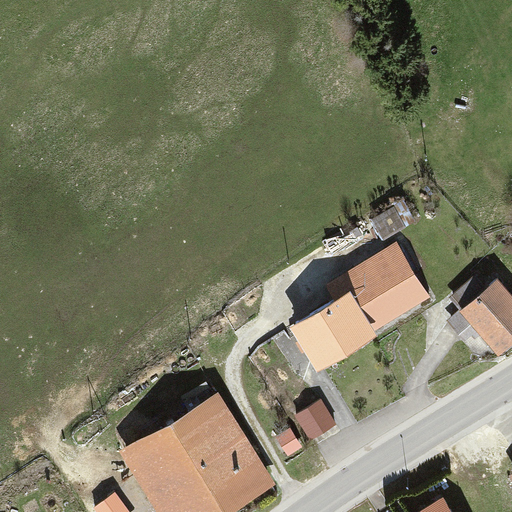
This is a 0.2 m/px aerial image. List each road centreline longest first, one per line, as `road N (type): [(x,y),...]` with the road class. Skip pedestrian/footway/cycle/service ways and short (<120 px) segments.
road 1 (primary): [(511,378),(306,511)]
road 2 (unknown): [(285,511),(221,382),(230,348),(268,311)]
